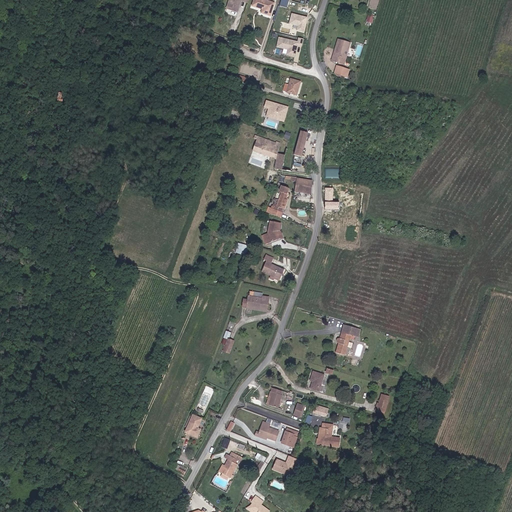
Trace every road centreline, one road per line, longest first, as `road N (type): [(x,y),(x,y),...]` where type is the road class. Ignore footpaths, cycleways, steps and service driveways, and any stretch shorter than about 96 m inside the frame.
road 1 (unclassified): [(327,0),(316,32),(315,57),(328,89),(316,234),(270,360),(245,385),(173,511)]
road 2 (track): [(188,484),(144,461),(135,436),(194,289),(107,262)]
road 3 (unknown): [(322,74),(236,46),(229,37),(237,13)]
